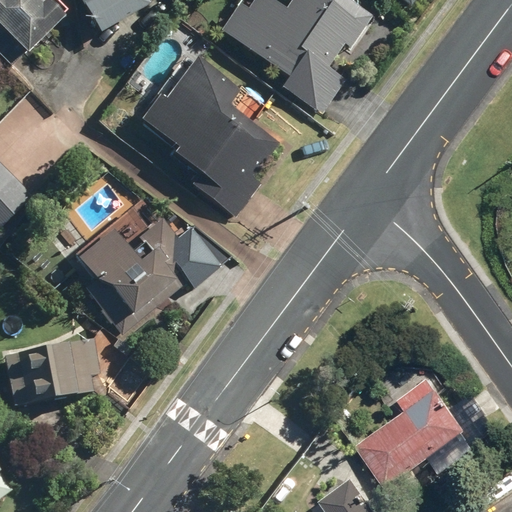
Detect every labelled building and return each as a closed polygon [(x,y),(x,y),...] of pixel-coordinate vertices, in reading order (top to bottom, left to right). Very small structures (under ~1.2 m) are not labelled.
[(0,0),(0,47),(15,65),(62,22),(42,0),(0,0)] [(174,1),(173,0),(87,0),(111,38),(174,1)] [(332,0),(292,0),(282,15),(261,0),(252,0),(224,39),(289,86),(286,91),(321,116),(344,84),(326,72),(363,21),(332,0)] [(283,153),(282,151),(282,150),(248,126),(173,69),(126,130),(197,183),(191,192),(232,221),(250,196),(283,153)] [(0,162),(0,227),(32,195),(0,162)] [(202,269),(163,218),(128,244),(113,228),(78,256),(96,278),(85,287),(122,335),(202,269)] [(3,360),(11,406),(93,391),(89,374),(101,372),(95,338),(16,352),(2,355),(3,360)] [(113,345),(126,356),(131,349),(118,339),(113,345)] [(0,342),(0,360),(3,360),(2,355),(16,352),(16,342),(0,342)] [(389,489),(471,429),(433,378),(401,399),(409,411),(358,445),(389,489)] [(0,497),(12,489),(0,471),(0,497)] [(380,511),(356,478),(323,501),(331,511),(380,511)]
